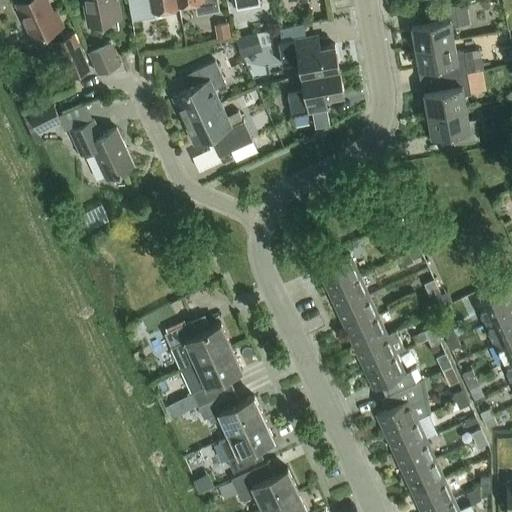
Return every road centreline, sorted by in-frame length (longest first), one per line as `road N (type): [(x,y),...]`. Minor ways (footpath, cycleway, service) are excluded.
road 1 (residential): [(378,511),(264,270),(260,216)]
road 2 (residential): [(260,216),(283,192),(358,155),(380,131),(383,95),(366,0)]
road 3 (residential): [(260,216),(179,182),(145,114),(86,101)]
